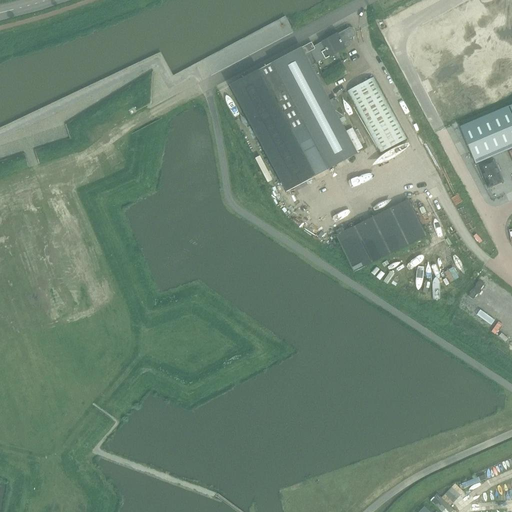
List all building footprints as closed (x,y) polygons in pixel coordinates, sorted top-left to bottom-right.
[(353,29),(349,28),(337,35),(336,34),(313,47),(319,59),(320,58),(324,56),(325,59),(351,46),(348,40),(354,37),(354,33),(353,29)] [(323,63),(320,58),(319,59),(313,47),(311,43),(301,48),(300,48),(229,86),(286,192),(356,154),(352,145),(354,143),(345,125),(342,127),(337,118),(344,115),(335,98),(328,101),(309,65),(315,62),(317,66),(323,63)] [(322,74),(328,84),(347,74),(341,63),(322,74)] [(347,92),(380,153),(406,139),(374,78),(347,92)] [(460,127),(475,164),(499,154),(511,148),(511,117),(507,107),(460,127)] [(238,145),(248,141),(246,136),(236,140),(238,145)] [(405,160),(410,156),(402,143),(396,146),(405,160)] [(493,159),(478,166),(487,188),(502,181),(502,180),(493,159)] [(280,209),(284,218),(313,205),(309,196),(280,209)] [(335,236),(353,273),(427,236),(408,200),(335,236)] [(465,496),(474,491),(471,485),(462,490),(465,496)] [(482,508),(484,511),(496,511),(492,503),(482,508)]
